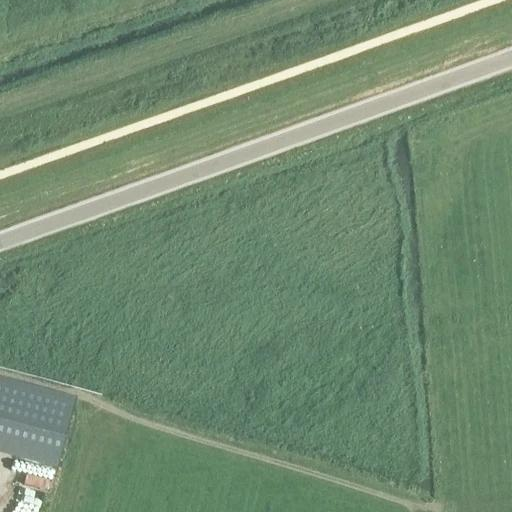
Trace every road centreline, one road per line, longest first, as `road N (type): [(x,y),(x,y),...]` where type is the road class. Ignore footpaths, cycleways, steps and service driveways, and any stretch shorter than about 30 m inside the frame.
road 1 (unclassified): [(0,242),(511,57)]
road 2 (track): [(0,374),(88,397),(412,511)]
road 3 (track): [(0,112),(334,0)]
